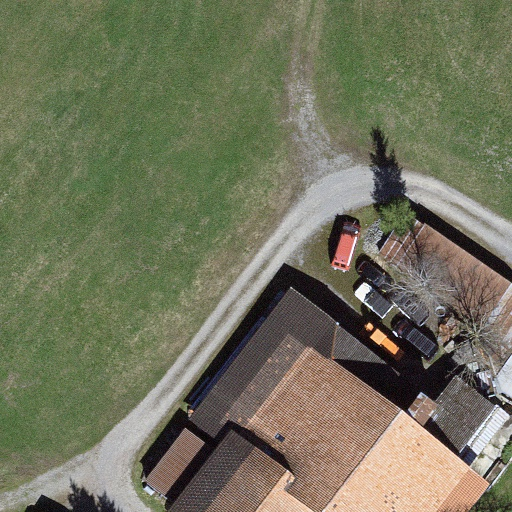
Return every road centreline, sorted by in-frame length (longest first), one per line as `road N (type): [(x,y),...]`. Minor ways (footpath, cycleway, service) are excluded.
road 1 (track): [(511,250),(425,189),(320,198),(272,280),(154,419),(61,500),(6,511)]
road 2 (track): [(320,198),(305,35),(314,0)]
